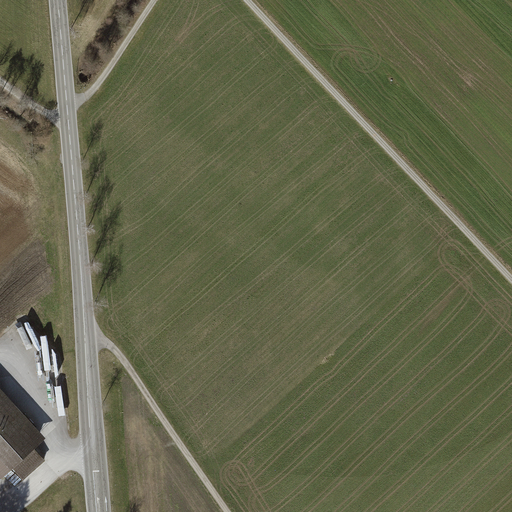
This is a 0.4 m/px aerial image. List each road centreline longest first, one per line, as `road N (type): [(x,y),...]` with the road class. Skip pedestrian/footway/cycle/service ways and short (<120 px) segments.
road 1 (secondary): [(58,0),(100,511)]
road 2 (track): [(245,0),(511,280)]
road 3 (track): [(227,511),(132,373),(108,345),(84,335)]
road 4 (track): [(0,81),(47,115),(67,109),(86,99),(155,0)]
